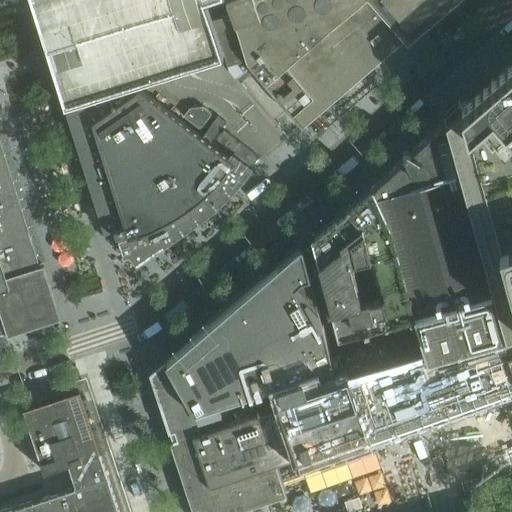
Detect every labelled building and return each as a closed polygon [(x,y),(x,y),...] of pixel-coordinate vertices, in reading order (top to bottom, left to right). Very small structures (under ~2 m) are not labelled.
[(214,16),(209,0),(35,0),(49,42),(66,100),(105,88),(125,81),(225,51),(218,28),(214,16)] [(407,37),(410,40),(457,0),(230,0),(234,9),(214,16),(218,28),(238,22),(250,57),(269,80),(305,123),(407,37)] [(511,62),(478,91),(465,103),(471,125),(503,240),(511,237),(511,62)] [(131,94),(125,81),(105,88),(111,107),(114,116),(122,141),(130,167),(137,191),(146,218),(128,224),(116,227),(118,233),(120,232),(126,254),(132,251),(137,259),(166,239),(167,242),(187,229),(202,218),(220,204),(234,190),(245,177),(255,164),(234,149),(231,153),(213,140),(228,121),(220,114),(205,134),(142,86),(131,94)] [(105,88),(66,100),(75,128),(96,121),(114,116),(111,107),(105,88)] [(201,126),(213,110),(204,103),(192,104),(185,113),(201,126)] [(511,330),(511,271),(503,240),(471,125),(465,103),(448,118),(451,127),(442,122),(414,149),(410,147),(407,147),(406,150),(408,154),(375,184),(379,191),(396,225),(417,310),(427,349),(429,354),(431,364),(510,341),(508,332),(511,330)] [(96,121),(75,128),(83,153),(104,147),(122,141),(114,116),(96,121)] [(130,167),(122,141),(104,147),(83,153),(91,179),(112,172),(130,167)] [(0,214),(23,207),(6,152),(5,152),(0,153),(0,214)] [(112,172),(91,179),(98,203),(120,196),(137,191),(130,167),(112,172)] [(375,184),(315,232),(322,258),(334,306),(341,332),(351,370),(364,366),(427,349),(417,310),(396,225),(379,191),(375,184)] [(120,196),(98,203),(107,230),(116,227),(128,224),(146,218),(137,191),(120,196)] [(23,207),(0,214),(0,244),(32,235),(23,207)] [(32,235),(0,244),(0,253),(6,273),(40,262),(38,254),(32,235)] [(511,237),(503,240),(511,271),(511,237)] [(338,362),(305,241),(185,344),(169,357),(198,409),(277,383),(282,381),(307,373),(320,369),(338,362)] [(0,331),(56,313),(40,262),(6,273),(0,253),(0,331)] [(452,403),(505,384),(511,381),(511,330),(508,332),(510,341),(431,364),(429,354),(427,349),(364,366),(351,370),(359,395),(371,428),(371,430),(401,420),(452,403)] [(198,409),(169,357),(152,371),(175,439),(195,433),(204,430),(198,409)] [(359,395),(351,370),(342,373),(338,362),(320,369),(307,373),(282,381),(277,383),(283,403),(287,414),(294,433),(301,452),(308,450),(316,447),(343,437),(371,428),(359,395)] [(505,384),(452,403),(464,441),(504,427),(499,409),(503,405),(506,398),(506,391),(505,384)] [(0,511),(121,511),(81,390),(24,409),(45,471),(68,463),(76,486),(0,510),(0,511)] [(283,403),(204,430),(195,433),(175,439),(172,440),(196,511),(231,511),(288,494),(277,460),(301,452),(294,433),(287,414),(283,403)] [(413,458),(464,441),(452,403),(401,420),(407,438),(413,458)] [(377,448),(407,438),(401,420),(371,430),(377,448)] [(371,430),(371,428),(343,437),(358,479),(385,470),(377,448),(371,430)] [(315,494),(358,479),(343,437),(316,447),(308,450),(301,452),(315,494)]
